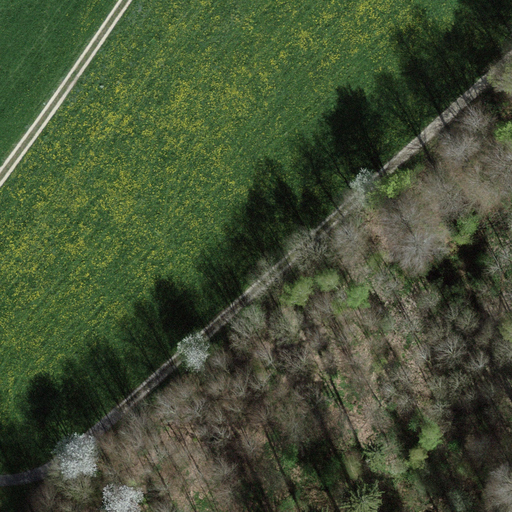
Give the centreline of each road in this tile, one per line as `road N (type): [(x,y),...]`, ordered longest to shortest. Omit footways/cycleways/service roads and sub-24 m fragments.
road 1 (track): [(0,478),(30,475),(82,446),(511,58)]
road 2 (track): [(0,176),(125,0)]
